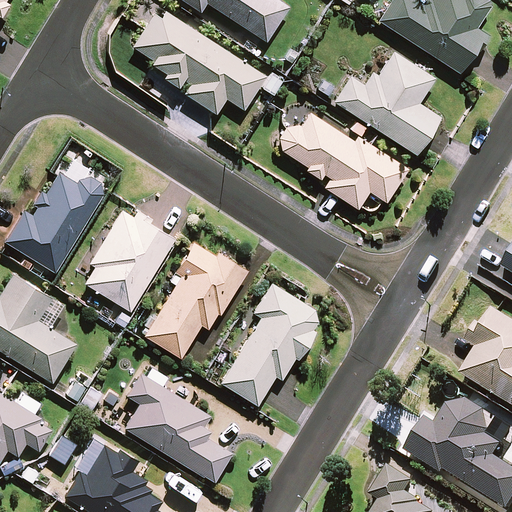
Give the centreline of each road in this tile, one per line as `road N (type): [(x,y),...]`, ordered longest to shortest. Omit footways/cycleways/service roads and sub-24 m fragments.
road 1 (residential): [(34,76),(398,306)]
road 2 (residential): [(271,511),(398,306)]
road 3 (residential): [(398,306),(511,123)]
